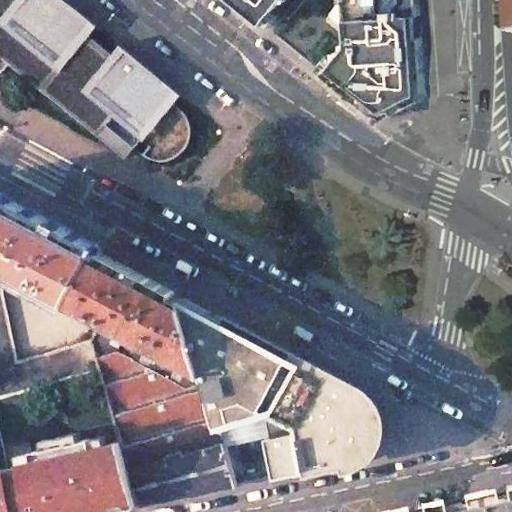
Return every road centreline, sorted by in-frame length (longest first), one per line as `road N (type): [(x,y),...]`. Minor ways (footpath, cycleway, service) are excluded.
road 1 (residential): [(0,142),(511,417)]
road 2 (primary): [(477,213),(350,139),(163,0)]
road 3 (residential): [(245,511),(511,456)]
road 4 (residential): [(494,0),(492,134),(477,213)]
